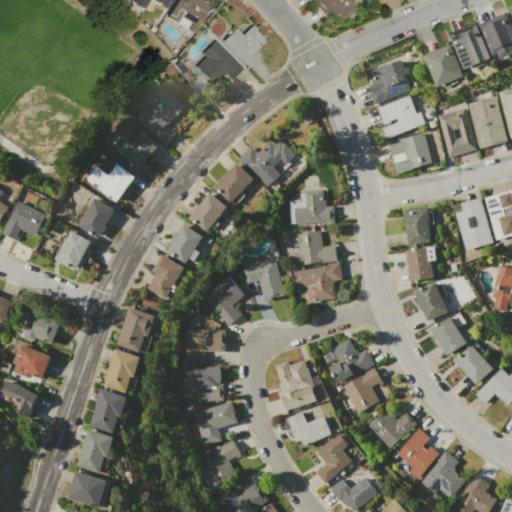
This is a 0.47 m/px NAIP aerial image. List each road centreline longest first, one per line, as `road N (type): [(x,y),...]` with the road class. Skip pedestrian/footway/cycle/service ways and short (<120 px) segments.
road 1 (tertiary): [(316,65),(218,135),(130,248),(101,307),(33,511)]
road 2 (tertiary): [(511,458),(445,408),(392,334),(373,276),(351,142),(316,65)]
road 3 (residential): [(312,511),(257,420),(252,358),(270,339),(380,304)]
road 4 (residential): [(457,0),(316,65)]
road 5 (residential): [(363,197),(511,165)]
